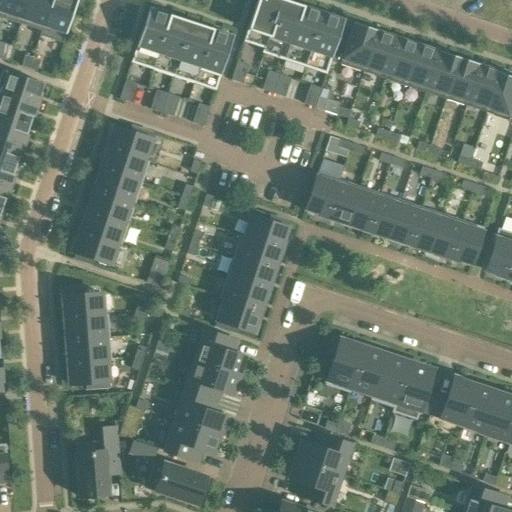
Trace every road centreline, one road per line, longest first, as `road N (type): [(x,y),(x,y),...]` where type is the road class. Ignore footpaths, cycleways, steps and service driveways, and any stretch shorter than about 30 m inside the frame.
road 1 (residential): [(108,0),(26,249),(44,511)]
road 2 (residential): [(511,365),(307,297),(235,511)]
road 3 (residential): [(395,0),(511,38)]
